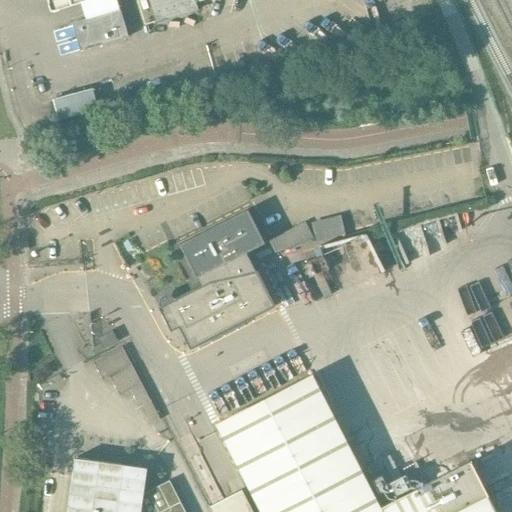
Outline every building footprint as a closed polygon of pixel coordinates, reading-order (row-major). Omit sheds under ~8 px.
[(46,0),(50,14),(96,0),(46,0)] [(148,0),(155,22),(196,10),(194,2),(200,0),(148,0)] [(119,10),(71,24),(79,51),(127,37),(119,10)] [(91,89),(53,99),(55,110),(58,119),(97,109),(94,100),(91,89)] [(170,332),(178,328),(189,349),(274,306),(256,271),(254,271),(245,252),(264,243),(246,209),(178,244),(195,278),(197,277),(201,285),(157,307),(170,332)] [(342,216),(313,219),(315,239),(345,235),(342,216)] [(274,252),(314,242),(304,222),(268,240),(274,252)] [(111,331),(96,338),(102,349),(117,341),(111,331)] [(93,360),(103,379),(109,375),(119,393),(143,381),(123,344),(93,360)] [(311,375),(218,423),(215,424),(259,511),(495,511),(469,461),(379,508),(311,375)] [(184,511),(169,481),(126,502),(119,489),(122,465),(74,458),(65,511),(184,511)]
